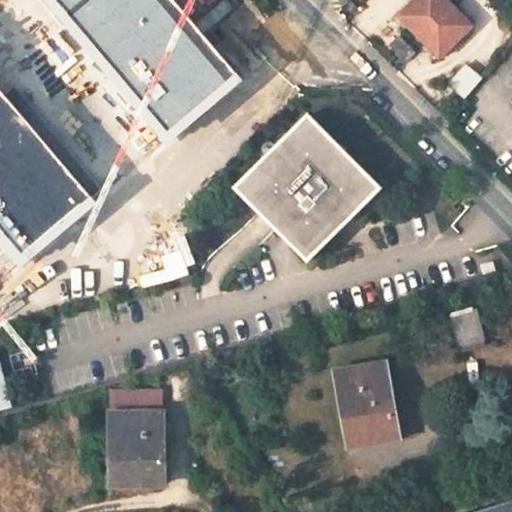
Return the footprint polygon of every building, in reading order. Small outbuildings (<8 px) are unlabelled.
[(44,0),(169,146),(244,81),(174,0),(44,0)] [(445,0),(417,0),(400,16),(428,46),(430,43),(442,55),(472,26),(445,0)] [(92,198),(101,190),(16,87),(6,95),(0,88),(0,242),(23,269),(99,205),(92,198)] [(385,188),(312,114),(239,187),(311,261),(385,188)] [(476,309),(451,316),(459,344),(484,338),(476,309)] [(384,364),(337,372),(349,437),(370,434),(371,437),(396,433),(384,364)] [(162,413),(110,413),(111,485),(164,485),(164,459),(162,459),(162,413)] [(511,511),(511,500),(475,511),(511,511)]
